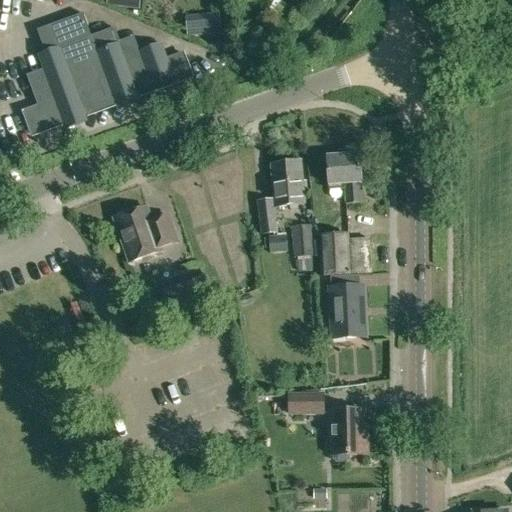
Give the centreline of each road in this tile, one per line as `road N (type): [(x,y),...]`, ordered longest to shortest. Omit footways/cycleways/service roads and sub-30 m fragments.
road 1 (secondary): [(423,511),(409,53)]
road 2 (secondary): [(0,202),(409,53)]
